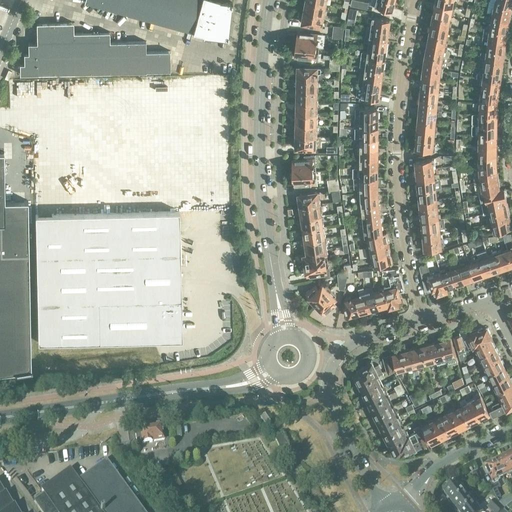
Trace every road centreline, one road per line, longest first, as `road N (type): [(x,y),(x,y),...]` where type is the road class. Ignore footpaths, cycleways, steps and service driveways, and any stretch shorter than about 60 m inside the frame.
road 1 (residential): [(424,321),(400,221),(396,154),(415,0)]
road 2 (primary): [(276,294),(258,165),(268,0)]
road 3 (unclassified): [(338,356),(326,386),(333,411),(369,482),(394,510)]
road 4 (residential): [(394,510),(441,460),(511,426)]
road 5 (primary): [(99,403),(224,387)]
